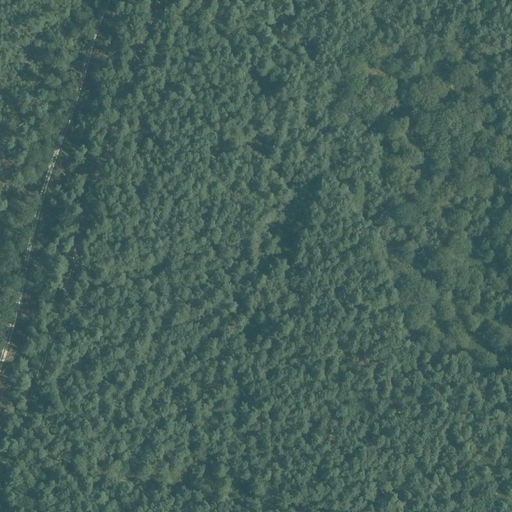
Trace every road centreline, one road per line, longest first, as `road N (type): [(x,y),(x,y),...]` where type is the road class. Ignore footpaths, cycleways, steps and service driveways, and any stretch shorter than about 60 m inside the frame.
road 1 (track): [(162,0),(0,501)]
road 2 (track): [(0,309),(22,197),(86,0)]
road 3 (track): [(11,467),(292,511)]
